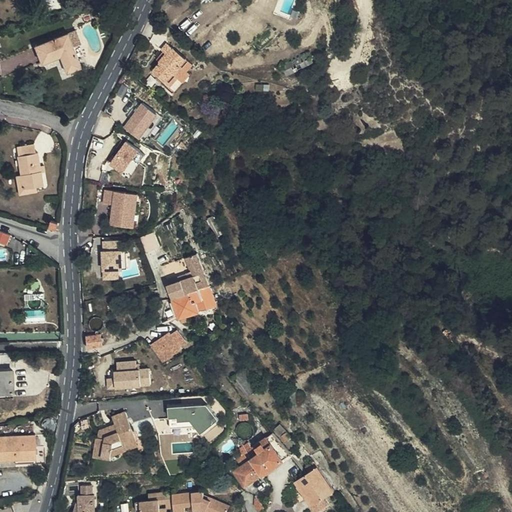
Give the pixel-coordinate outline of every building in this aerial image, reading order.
[(82,68),(69,33),(36,46),(43,64),(61,57),(68,74),(82,68)] [(188,68),(193,61),(173,46),(168,41),(161,49),(164,50),(157,59),(161,62),(153,71),(164,81),(163,83),(174,92),(191,71),(188,68)] [(309,51),(283,64),(288,74),(314,61),(309,51)] [(124,125),(140,137),(159,113),(144,101),(124,125)] [(127,138),(110,164),(129,177),(146,151),(127,138)] [(18,159),(21,175),(23,190),(35,188),(43,186),(41,172),(40,167),(37,153),(35,154),(33,145),(18,147),(19,158),(18,159)] [(23,190),(21,175),(16,176),(19,195),(36,192),(35,188),(23,190)] [(112,203),(111,224),(138,226),(140,191),(105,189),(104,203),(112,203)] [(219,220),(213,222),(220,240),(226,238),(219,220)] [(11,234),(0,229),(0,239),(8,243),(11,234)] [(132,232),(118,237),(123,252),(117,254),(120,265),(141,258),(132,232)] [(152,234),(144,240),(153,254),(162,248),(152,234)] [(167,286),(172,302),(209,287),(198,254),(187,258),(191,272),(186,274),(187,280),(167,286)] [(209,287),(172,302),(179,319),(177,320),(177,323),(183,322),(182,319),(216,308),(209,287)] [(180,348),(170,335),(161,341),(171,355),(180,348)] [(101,347),(101,336),(87,337),(87,348),(101,347)] [(0,391),(13,392),(13,357),(0,356),(0,391)] [(117,360),(119,387),(152,384),(151,366),(138,367),(137,358),(117,360)] [(94,435),(93,454),(110,456),(110,455),(118,452),(116,447),(134,440),(125,411),(111,416),(113,423),(97,428),(97,435),(94,435)] [(34,434),(33,418),(0,425),(0,428),(0,435),(0,434),(0,459),(16,458),(17,463),(46,460),(44,433),(34,434)] [(274,432),(246,451),(247,452),(264,477),(294,455),(277,430),(274,432)] [(295,439),(288,430),(282,434),(289,443),(295,439)] [(213,442),(207,435),(198,442),(204,449),(213,442)] [(135,446),(134,440),(116,447),(118,452),(135,446)] [(246,488),(264,477),(247,452),(244,455),(249,462),(235,472),(246,488)] [(316,467),(313,463),(308,466),(312,471),(308,474),(294,483),(297,488),(306,500),(312,508),(314,511),(319,511),(329,505),(324,499),(334,492),(316,467)] [(78,508),(76,511),(96,511),(96,495),(94,495),(93,483),(83,484),(83,495),(80,495),(81,510),(78,508)] [(206,498),(206,495),(205,492),(162,494),(161,491),(146,492),(146,498),(138,499),(139,511),(157,511),(157,510),(157,503),(163,503),(164,507),(173,507),(174,510),(186,510),(186,504),(194,504),(194,508),(202,507),(206,509),(205,511),(226,511),(230,505),(213,499),(212,501),(206,498)] [(265,508),(257,496),(251,499),(260,511),(265,508)]
